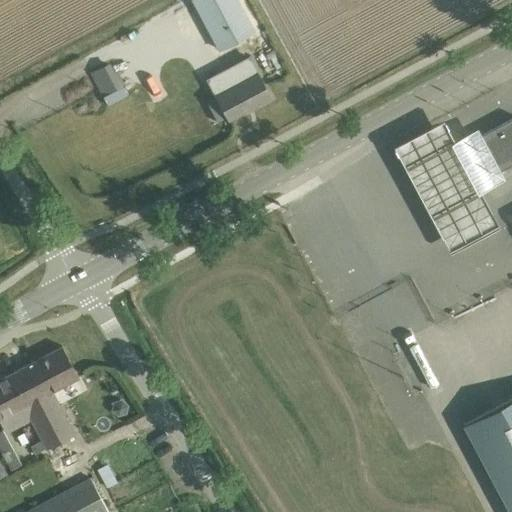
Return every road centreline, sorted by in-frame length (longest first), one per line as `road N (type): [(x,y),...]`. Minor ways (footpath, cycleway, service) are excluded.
road 1 (tertiary): [(82,279),(511,52)]
road 2 (unclassified): [(230,511),(82,279)]
road 3 (unclassified): [(82,279),(0,159)]
